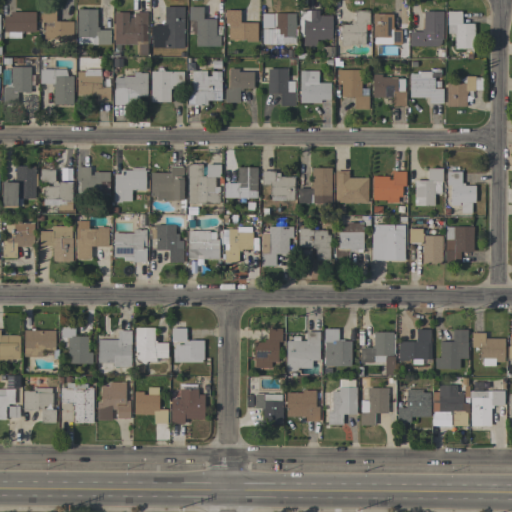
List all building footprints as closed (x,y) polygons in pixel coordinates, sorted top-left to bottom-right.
[(183,49),(163,48),(151,48),(151,40),(150,40),(150,25),(162,25),(162,22),(163,22),(163,6),(183,7),(183,49)] [(215,35),(219,35),(219,46),(195,46),(195,20),(188,20),(188,7),(202,7),(202,19),(215,19),(215,35)] [(72,40),(64,40),(64,45),(60,45),(60,46),(48,46),(48,39),(43,39),(43,23),(40,23),(40,9),(55,9),(55,21),(72,21),(72,40)] [(76,9),(96,9),(96,27),(98,27),(98,30),(110,30),(110,45),(96,45),(96,44),(77,44),(77,37),(76,37),(76,9)] [(256,42),(245,42),(245,40),(227,40),(227,23),(224,23),(224,10),(239,10),(239,22),(256,22),(256,42)] [(298,10),(318,10),(318,16),(331,16),(331,40),(316,39),(316,46),(302,46),(302,37),(298,36),(298,10)] [(350,44),(347,46),(339,46),(339,25),(350,24),(350,22),(354,22),(354,11),(368,11),(368,24),(364,24),(364,45),(350,44)] [(442,40),(440,40),(440,46),(409,46),(409,32),(420,32),(420,29),(422,29),(422,11),(442,11),(442,40)] [(474,49),(454,49),(453,34),(447,34),(447,25),(446,25),(446,11),(461,11),(461,23),(473,23),(474,49)] [(34,12),(34,32),(20,32),(20,38),(7,38),(7,32),(3,32),(3,16),(9,16),(9,12),(34,12)] [(128,12),(128,18),(133,18),(133,12),(146,12),(146,56),(135,55),(135,45),(113,44),(113,12),(128,12)] [(294,29),(296,29),(296,36),(294,36),(294,44),(261,44),(261,29),(273,29),(273,26),(274,26),(275,13),(295,13),(294,29)] [(391,44),(391,38),(372,37),(372,14),(392,14),(391,28),(393,28),(393,30),(400,30),(400,44),(393,44),(391,44)] [(28,92),(16,92),(16,102),(2,102),(2,87),(10,87),(10,67),(29,67),(28,92)] [(53,87),(51,87),(51,84),(39,84),(39,69),(65,69),(67,76),(72,76),(72,105),(52,104),(53,87)] [(76,72),(79,72),(79,69),(99,69),(99,76),(100,76),(100,81),(104,81),(104,87),(109,87),(109,102),(95,102),(95,96),(76,96),(76,72)] [(252,89),(242,89),(242,91),(238,91),(238,102),(224,102),(224,89),(228,89),(228,69),(237,69),(237,72),(252,72),(252,89)] [(266,69),(286,69),(286,81),(294,81),(293,106),(279,106),(279,94),(266,94),(266,69)] [(191,70),(205,70),(205,76),(210,76),(210,71),(220,71),(220,100),(206,100),(206,106),(187,106),(187,90),(191,90),(191,80),(191,70)] [(340,81),(336,81),(336,70),(360,70),(360,84),(365,84),(365,96),(368,96),(368,109),(353,109),(353,97),(340,97),(340,81)] [(183,71),(183,86),(171,86),(171,89),(169,89),(169,102),(150,102),(150,71),(183,71)] [(299,71),(308,71),(320,71),(320,77),(317,77),(317,83),(329,83),(329,100),(320,100),(320,103),(299,103),(299,71)] [(442,103),(428,103),(428,97),(408,97),(409,74),(418,74),(418,72),(430,72),(430,78),(433,78),(433,89),(442,89),(442,103)] [(145,96),(125,96),(125,105),(111,105),(112,90),(120,90),(121,76),(133,76),(133,73),(145,73),(145,96)] [(372,74),(381,74),(381,77),(396,77),(396,79),(404,79),(404,92),(405,92),(405,106),(391,106),(391,97),(372,97),(372,74)] [(446,83),(465,83),(465,76),(474,76),(474,77),(482,77),(482,90),(474,90),(474,91),(467,91),(467,93),(465,93),(465,107),(445,106),(446,83)] [(186,164),(201,164),(201,176),(205,176),(205,164),(219,164),(219,177),(214,177),(214,192),(218,192),(218,203),(187,203),(186,164)] [(34,174),(36,174),(36,186),(34,186),(34,199),(21,199),(21,206),(16,206),(16,208),(1,208),(1,181),(13,182),(13,179),(14,179),(14,166),(34,166),(34,174)] [(108,196),(94,195),(94,199),(78,199),(79,181),(75,181),(75,167),(77,167),(77,166),(87,166),(87,167),(89,167),(89,175),(92,175),(92,172),(108,172),(108,196)] [(169,173),(169,167),(183,167),(182,182),(182,201),(156,201),(156,197),(149,197),(149,173),(169,173)] [(256,198),(223,198),(223,183),(235,183),(235,181),(236,181),(236,167),(256,167),(256,198)] [(113,174),(119,174),(119,170),(130,170),(130,168),(143,168),(143,170),(145,170),(144,190),(130,190),(130,201),(120,201),(120,202),(113,202),(113,174)] [(330,196),(323,196),(323,202),(310,202),(310,203),(297,203),(297,188),(309,188),(309,185),(310,185),(310,168),(330,168),(330,196)] [(414,180),(426,180),(426,168),(441,168),(441,182),(440,182),(440,193),(433,193),(433,206),(414,206),(414,180)] [(71,201),(65,201),(65,205),(57,204),(57,199),(42,199),(43,186),(51,186),(51,183),(39,183),(39,169),(54,169),(54,183),(56,183),(56,182),(71,182),(71,201)] [(293,201),(270,201),(270,196),(269,196),(269,185),(260,185),(260,171),(274,171),(274,173),(279,173),(279,177),(293,177),(293,201)] [(334,203),(334,171),(347,171),(347,178),(367,178),(366,203),(334,203)] [(372,176),(388,176),(388,180),(391,180),(391,171),(405,171),(404,186),(401,186),(401,196),(397,196),(397,203),(385,203),(385,200),(371,200),(372,176)] [(449,185),(445,185),(445,171),(460,171),(460,183),(463,183),(463,185),(474,185),(474,202),(470,202),(470,213),(460,213),(460,202),(458,202),(458,205),(449,205),(449,185)] [(96,229),(96,227),(107,227),(107,246),(89,247),(89,259),(75,259),(75,245),(74,245),(74,220),(87,220),(87,229),(96,229)] [(33,247),(15,246),(15,258),(1,258),(1,241),(5,241),(5,225),(12,225),(12,223),(33,223),(33,247)] [(362,223),(362,250),(351,250),(351,252),(348,252),(348,263),(333,263),(333,245),(337,245),(338,226),(345,226),(345,223),(362,223)] [(403,260),(370,260),(371,247),(382,247),(382,245),(371,245),(371,230),(372,230),(372,224),(382,224),(382,225),(403,225),(403,260)] [(154,239),(148,239),(148,227),(154,227),(154,225),(174,225),(174,234),(177,234),(177,241),(182,241),(182,262),(167,262),(167,250),(154,250),(154,239)] [(71,262),(51,262),(52,248),(50,248),(50,246),(38,246),(38,231),(51,231),(51,226),(70,226),(70,238),(71,238),(71,262)] [(223,263),(223,249),(222,249),(222,244),(224,244),(224,233),(227,233),(227,229),(232,229),(232,226),(245,226),(250,232),(251,232),(251,249),(240,249),(240,251),(237,251),(237,263),(223,263)] [(292,227),(292,238),(287,238),(287,254),(274,254),(274,266),(260,266),(260,234),(268,234),(268,227),(292,227)] [(472,252),(459,252),(459,264),(445,264),(445,251),(444,251),(444,227),(453,227),(472,227),(472,252)] [(329,261),(331,261),(331,267),(319,267),(319,260),(315,260),(315,249),(313,248),(297,247),(297,228),(308,228),(308,230),(326,230),(326,235),(329,235),(329,261)] [(112,233),(132,233),(132,229),(145,230),(145,246),(141,246),(141,248),(145,248),(145,263),(131,262),(131,258),(112,257),(112,233)] [(441,237),(443,237),(443,250),(441,250),(441,264),(421,264),(421,246),(419,246),(419,243),(407,243),(408,229),(421,229),(421,235),(441,236),(441,237)] [(186,259),(186,244),(187,244),(187,231),(208,231),(208,239),(218,239),(218,259),(186,259)] [(310,249),(310,262),(297,262),(297,249),(310,249)] [(87,352),(91,352),(91,364),(67,363),(67,348),(60,348),(60,337),(59,337),(59,324),(74,324),(74,336),(87,336),(87,352)] [(153,327),(153,343),(166,343),(166,358),(155,358),(155,361),(148,361),(148,360),(141,364),(134,364),(134,327),(153,327)] [(172,362),(172,349),(173,349),(173,345),(182,345),(182,341),(170,341),(170,328),(184,328),(184,341),(187,341),(187,340),(202,340),(202,360),(201,360),(201,362),(172,362)] [(281,342),(277,342),(277,362),(269,362),(269,368),(253,368),(253,359),(252,359),(252,343),(253,343),(253,342),(263,342),(263,340),(266,340),(266,328),(281,328),(281,342)] [(350,366),(325,366),(325,364),(323,364),(323,342),(323,328),(337,329),(337,341),(350,341),(350,366)] [(429,329),(429,343),(430,343),(430,359),(421,359),(421,365),(412,364),(412,359),(408,359),(408,361),(397,361),(397,341),(414,342),(415,329),(429,329)] [(434,369),(434,357),(439,357),(439,341),(451,341),(451,330),(466,329),(466,358),(458,359),(458,369),(434,369)] [(54,350),(41,350),(41,357),(22,357),(23,330),(54,330),(54,350)] [(97,340),(117,340),(117,331),(130,330),(130,344),(130,366),(112,366),(112,362),(97,362),(97,340)] [(318,360),(310,360),(310,368),(296,368),(296,371),(285,371),(285,341),(291,341),(291,336),(299,336),(299,341),(305,341),(305,331),(318,331),(318,360)] [(393,354),(392,354),(392,356),(393,356),(393,375),(383,375),(384,363),(359,362),(359,348),(371,348),(371,346),(372,346),(373,332),(392,332),(392,334),(394,334),(393,354)] [(503,362),(494,362),(494,366),(481,366),(482,359),(478,359),(479,348),(470,348),(471,332),(484,333),(484,338),(504,338),(503,362)] [(18,359),(11,359),(11,362),(0,362),(0,335),(18,335),(18,359)] [(19,388),(5,388),(5,375),(19,375),(19,388)] [(355,414),(341,414),(341,425),(327,425),(327,411),(330,411),(331,391),(338,391),(338,387),(339,387),(339,379),(354,379),(354,387),(355,387),(355,414)] [(124,400),(128,400),(129,418),(115,419),(115,409),(110,409),(110,420),(96,420),(96,402),(100,402),(100,386),(108,386),(108,382),(124,382),(124,400)] [(92,423),(72,423),(72,405),(71,405),(71,402),(59,402),(59,388),(65,388),(65,383),(75,383),(86,383),(86,388),(92,388),(92,423)] [(438,385),(455,385),(455,392),(462,392),(462,412),(466,412),(466,426),(451,426),(451,415),(449,415),(449,412),(437,412),(438,385)] [(133,392),(142,392),(142,395),(147,395),(147,387),(158,387),(157,409),(166,409),(166,424),(152,424),(153,415),(133,414),(133,392)] [(50,388),(50,393),(51,393),(51,406),(42,406),(42,409),(54,409),(54,423),(39,423),(39,409),(37,409),(37,411),(22,410),(22,391),(32,391),(32,388),(50,388)] [(386,388),(386,413),(374,413),(374,425),(359,425),(359,413),(360,413),(360,401),(365,401),(365,388),(386,388)] [(0,389),(13,389),(13,404),(7,404),(7,406),(4,406),(4,419),(0,419),(0,389)] [(170,399),(178,399),(178,389),(196,389),(196,394),(203,394),(203,390),(209,390),(209,396),(203,396),(203,419),(183,419),(183,424),(169,424),(170,399)] [(429,417),(409,417),(409,422),(396,422),(396,407),(404,407),(405,396),(405,389),(422,390),(422,392),(429,392),(429,417)] [(285,392),(301,393),(301,390),(314,390),(314,407),(318,407),(318,421),(304,421),(304,417),(285,416),(285,392)] [(470,397),(468,397),(468,391),(489,391),(503,391),(503,406),(492,405),(492,408),(490,408),(489,426),(469,426),(470,397)] [(261,411),(260,411),(260,408),(253,408),(253,394),(262,394),(280,394),(280,401),(281,401),(281,424),(261,424),(261,411)] [(6,417),(6,407),(17,407),(17,417),(6,417)] [(429,425),(430,414),(448,415),(448,426),(429,425)]
